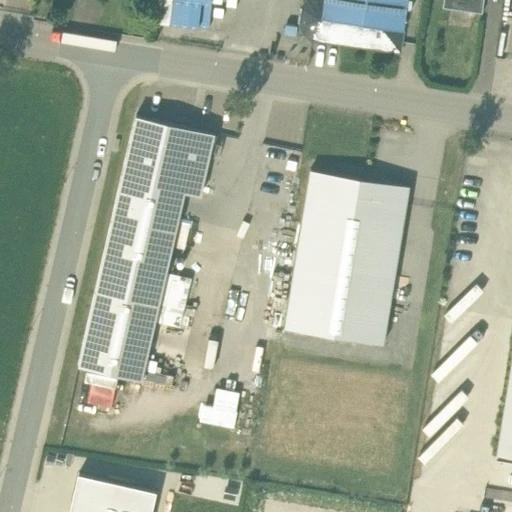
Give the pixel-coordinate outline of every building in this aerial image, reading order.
[(216,0),(160,0),(159,13),(214,19),(216,0)] [(407,0),(307,0),(303,6),(301,21),(305,31),(313,36),(400,49),(403,29),(407,0)] [(484,0),(443,0),(443,5),(483,11),(484,0)] [(511,17),(498,17),(497,54),(511,54),(511,17)] [(202,125),(140,111),(83,353),(144,368),(189,181),(200,183),(213,128),(202,125)] [(411,182),(311,166),(287,322),(387,338),(411,182)] [(511,345),(497,440),(511,442),(511,345)] [(214,383),(210,401),(200,399),(197,416),(230,424),(238,388),(214,383)] [(152,511),(158,488),(79,470),(68,511),(152,511)]
